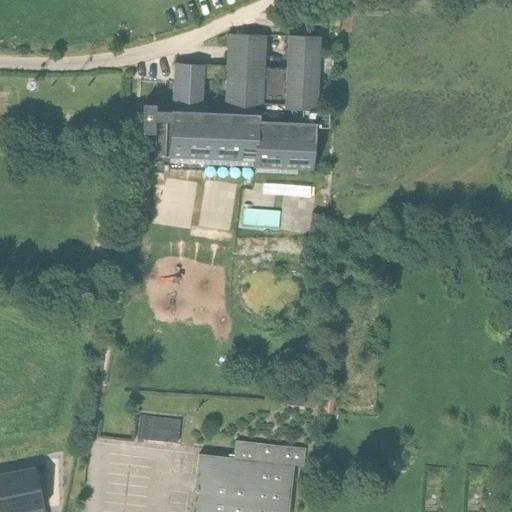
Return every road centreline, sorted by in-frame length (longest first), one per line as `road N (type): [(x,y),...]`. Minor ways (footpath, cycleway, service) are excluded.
road 1 (track): [(247,32),(448,38),(492,49),(511,85)]
road 2 (unclassified): [(0,74),(68,78),(142,69),(247,32)]
road 3 (track): [(511,109),(500,148),(441,195),(402,216),(338,225)]
